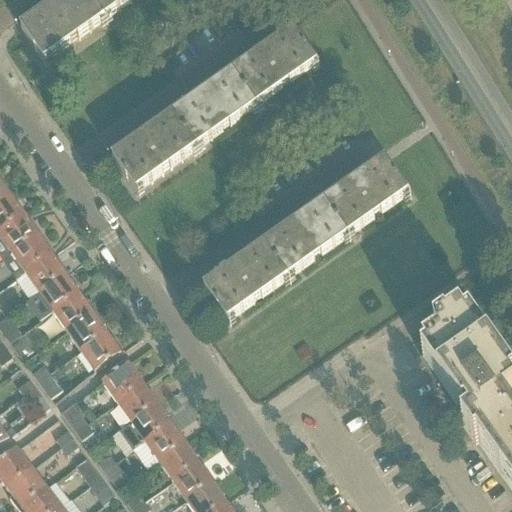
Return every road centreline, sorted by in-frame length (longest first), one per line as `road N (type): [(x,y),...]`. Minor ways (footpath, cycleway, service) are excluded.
road 1 (residential): [(475,511),(368,365),(252,445)]
road 2 (residential): [(63,177),(288,20)]
road 3 (residential): [(155,308),(368,155)]
road 4 (secondary): [(416,0),(511,153)]
road 5 (tertiary): [(252,445),(155,308)]
road 6 (tertiary): [(155,308),(63,177)]
